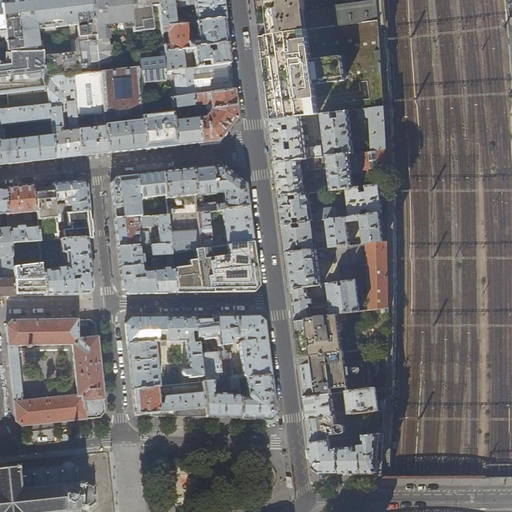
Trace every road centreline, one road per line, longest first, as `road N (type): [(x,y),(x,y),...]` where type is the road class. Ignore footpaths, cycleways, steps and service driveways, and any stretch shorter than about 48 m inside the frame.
road 1 (residential): [(109,305),(122,438),(2,451)]
road 2 (residential): [(278,303),(302,498)]
road 3 (residential): [(278,303),(109,305)]
road 4 (residential): [(94,165),(257,149)]
road 5 (residential): [(257,149),(278,303)]
road 6 (residential): [(238,0),(257,149)]
road 7 (residential): [(109,305),(94,165)]
road 8 (unclassified): [(383,498),(511,499)]
